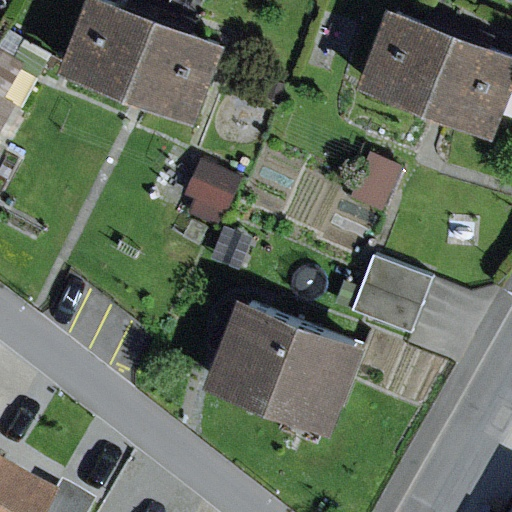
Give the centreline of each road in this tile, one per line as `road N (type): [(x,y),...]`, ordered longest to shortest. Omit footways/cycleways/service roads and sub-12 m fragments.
road 1 (residential): [(262,511),(0,307)]
road 2 (tertiary): [(511,363),(429,511)]
